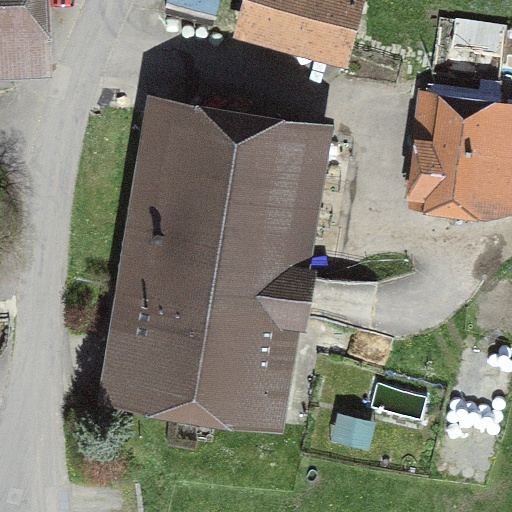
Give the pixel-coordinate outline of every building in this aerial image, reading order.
[(27,0),(0,0),(0,76),(27,77),(27,0)] [(216,0),(168,0),(165,11),(209,24),(216,0)] [(357,0),(232,0),(221,37),(337,71),(357,0)] [(511,107),(415,94),(398,210),(511,227),(511,107)] [(137,97),(84,409),(270,440),(322,128),(137,97)]
